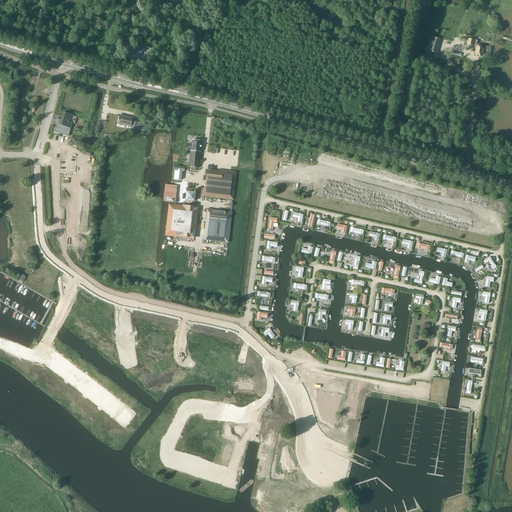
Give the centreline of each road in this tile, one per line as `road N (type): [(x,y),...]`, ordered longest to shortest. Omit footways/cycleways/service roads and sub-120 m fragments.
road 1 (secondary): [(511,184),(0,43)]
road 2 (track): [(199,27),(300,33),(390,52)]
road 3 (track): [(181,92),(199,27),(140,11),(136,0)]
